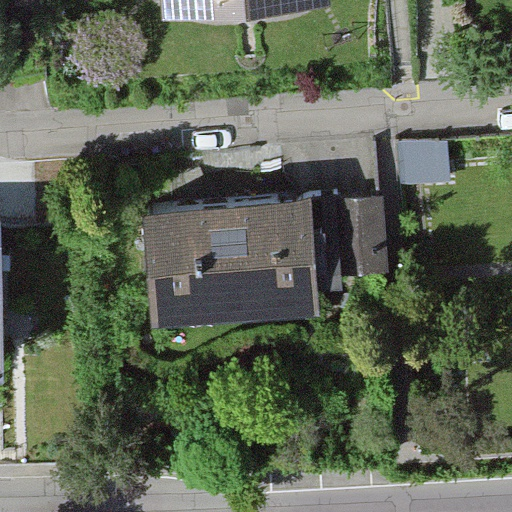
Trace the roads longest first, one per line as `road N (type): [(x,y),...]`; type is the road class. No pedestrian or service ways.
road 1 (residential): [(511,93),(0,130)]
road 2 (residential): [(0,507),(208,510),(511,493)]
